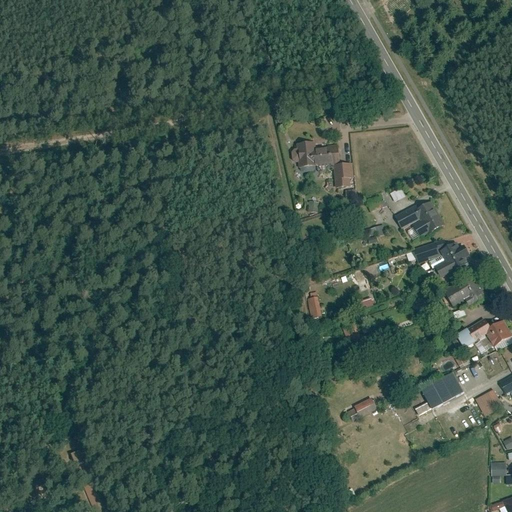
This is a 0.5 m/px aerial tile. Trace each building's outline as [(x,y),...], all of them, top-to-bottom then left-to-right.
[(316,143),(297,145),(298,150),(294,150),(292,153),(293,160),(296,163),(299,163),(300,169),(303,173),(313,172),(316,169),(316,166),(334,165),(336,190),(352,188),(351,180),(354,179),(353,164),(340,165),(339,146),(327,147),(328,150),(317,151),(316,143)] [(401,188),(391,194),(396,202),(406,196),(401,188)] [(381,198),(367,203),(370,212),(384,207),(381,198)] [(432,199),(397,217),(404,228),(421,219),(423,222),(414,227),(421,239),(446,225),(432,199)] [(320,204),(310,202),(308,212),(318,214),(320,204)] [(386,224),(366,228),(369,244),(379,242),(378,237),(388,235),(386,224)] [(455,239),(415,251),(421,265),(431,261),(438,280),(459,272),(456,266),(467,262),(455,239)] [(477,278),(447,293),(454,307),(466,300),(470,307),(487,299),(477,278)] [(319,297),(309,298),(310,317),(320,317),(319,297)] [(355,304),(358,311),(373,305),(370,298),(355,304)] [(453,319),(464,315),(462,309),(451,314),(453,319)] [(486,320),(468,330),(475,342),(487,335),(494,346),(511,336),(511,334),(505,321),(491,329),(486,320)] [(356,325),(344,328),(349,342),(360,339),(356,325)] [(475,342),(468,330),(457,337),(464,350),(476,344),(475,342)] [(487,335),(475,342),(476,344),(482,355),(494,346),(487,335)] [(511,336),(494,346),(497,351),(511,344),(511,336)] [(511,377),(499,384),(504,393),(511,390),(511,392),(511,377)] [(453,378),(420,395),(426,407),(415,413),(418,419),(462,397),(453,378)] [(492,391),(476,399),(488,422),(510,411),(506,403),(500,406),(492,391)] [(370,402),(353,410),(354,412),(348,415),(350,419),(373,410),(370,402)] [(511,446),(510,442),(502,446),(506,454),(511,451),(511,446)] [(505,467),(493,467),(493,480),(505,481),(505,467)] [(511,511),(511,501),(497,508),(499,511),(511,511)]
